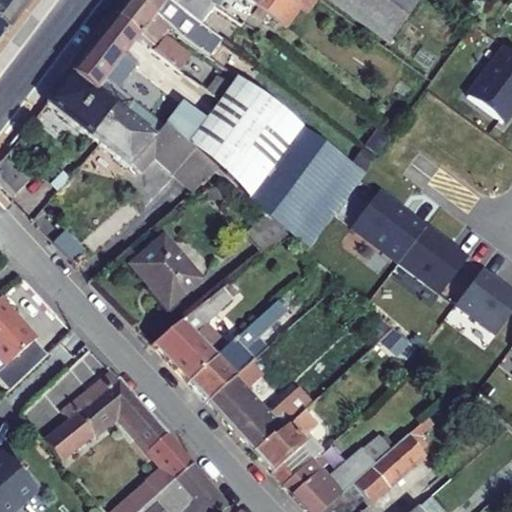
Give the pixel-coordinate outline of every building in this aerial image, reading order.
[(0,0),(0,36),(28,0),(0,0)] [(149,55),(167,32),(126,0),(123,0),(109,19),(133,38),(131,41),(149,55)] [(126,0),(167,32),(182,12),(167,0),(126,0)] [(167,0),(182,12),(191,0),(167,0)] [(296,8),(284,0),(256,0),(256,1),(254,0),(244,0),(244,1),(252,7),(281,28),(296,8)] [(410,0),(318,0),(379,44),(410,0)] [(268,47),(281,28),(252,7),(243,20),(234,13),(231,18),(239,25),(268,47)] [(119,55),(131,41),(133,38),(109,19),(66,74),(91,94),(100,81),(112,90),(132,65),(119,55)] [(252,68),(268,47),(239,25),(228,40),(220,34),(216,39),(224,46),(252,68)] [(238,88),(252,68),(224,46),(213,61),(205,55),(201,60),(210,67),(231,82),(238,88)] [(511,59),(500,50),(464,98),(500,126),(511,109),(511,59)] [(223,94),(225,90),(231,82),(210,67),(197,83),(189,77),(185,82),(214,105),(223,94)] [(42,105),(66,125),(91,94),(66,74),(42,105)] [(297,131),(238,88),(231,82),(225,90),(263,118),(218,179),(230,191),(244,203),(297,131)] [(119,115),(91,94),(66,125),(94,148),(119,115)] [(227,97),(223,94),(214,105),(218,108),(227,97)] [(184,149),(188,153),(206,169),(208,164),(210,159),(209,154),(206,149),(175,123),(180,116),(174,111),(160,129),(184,149)] [(150,140),(119,115),(94,148),(122,169),(150,140)] [(180,153),(184,149),(160,129),(153,136),(170,152),(175,148),(180,153)] [(199,186),(201,184),(212,174),(206,169),(188,153),(176,165),(199,186)] [(0,179),(13,192),(24,178),(2,156),(0,159),(0,179)] [(219,202),(230,191),(218,179),(212,174),(201,184),(219,202)] [(0,191),(7,199),(13,192),(0,179),(0,191)] [(421,230),(421,229),(404,216),(403,218),(372,195),(346,231),(393,267),(421,230)] [(260,217),(243,233),(259,252),(279,235),(260,217)] [(421,230),(393,267),(434,298),(462,261),(421,230)] [(51,245),(70,265),(82,253),(62,232),(51,245)] [(159,242),(125,271),(131,278),(165,249),(159,242)] [(196,285),(165,249),(131,278),(146,296),(153,290),(168,307),(196,285)] [(511,308),(511,299),(476,273),(450,307),(490,337),(511,308)] [(219,286),(199,304),(205,310),(224,294),(219,286)] [(153,290),(146,296),(161,314),(168,307),(153,290)] [(275,303),(232,340),(242,350),(283,312),(275,303)] [(32,342),(0,304),(0,366),(1,368),(32,342)] [(199,304),(148,348),(182,384),(215,355),(212,351),(205,357),(181,331),(205,310),(199,304)] [(387,331),(358,357),(366,366),(379,356),(393,369),(413,353),(387,331)] [(221,350),(215,355),(182,384),(202,406),(235,377),(250,363),(240,352),(242,350),(232,340),(221,350)] [(217,346),(212,351),(215,355),(221,350),(217,346)] [(52,430),(38,442),(55,462),(108,418),(127,440),(147,423),(103,374),(45,422),(52,430)] [(246,390),(235,377),(202,406),(231,437),(257,413),(240,396),(246,390)] [(259,416),(257,413),(231,437),(247,455),(293,414),(280,398),(259,416)] [(303,406),(293,414),(247,455),(278,489),(295,473),(284,461),(315,432),(302,418),(308,413),(303,406)] [(147,423),(127,440),(139,454),(159,437),(147,423)] [(388,425),(365,445),(377,458),(400,437),(388,425)] [(342,490),(337,494),(317,511),(358,511),(403,471),(419,456),(402,436),(400,437),(377,458),(342,490)] [(141,491),(115,511),(134,511),(186,469),(187,468),(159,437),(139,454),(157,474),(139,489),(141,491)] [(338,486),(342,490),(377,458),(365,445),(345,464),(353,472),(338,486)] [(419,456),(403,471),(421,490),(436,476),(419,456)] [(0,511),(13,511),(32,496),(0,459),(0,511)] [(202,487),(186,469),(134,511),(146,511),(148,511),(149,511),(158,511),(175,498),(180,504),(202,487)] [(304,484),(295,473),(278,489),(300,511),(317,511),(337,494),(331,487),(317,472),(304,484)] [(335,483),(331,487),(337,494),(342,490),(338,486),(335,483)] [(220,511),(222,511),(202,487),(180,504),(181,505),(170,511),(220,511)] [(432,491),(409,511),(440,511),(434,504),(439,499),(432,491)]
